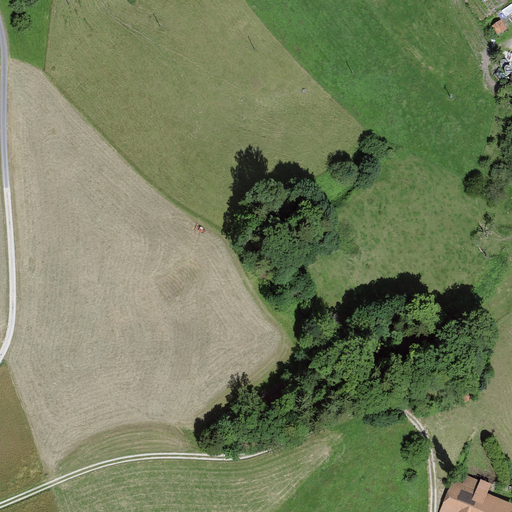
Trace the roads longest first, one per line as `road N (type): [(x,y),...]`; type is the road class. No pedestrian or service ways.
road 1 (track): [(433,511),(422,430),(405,410),(377,403),(248,453),(124,459),(0,504)]
road 2 (unclassified): [(0,27),(12,260),(10,331),(0,356)]
